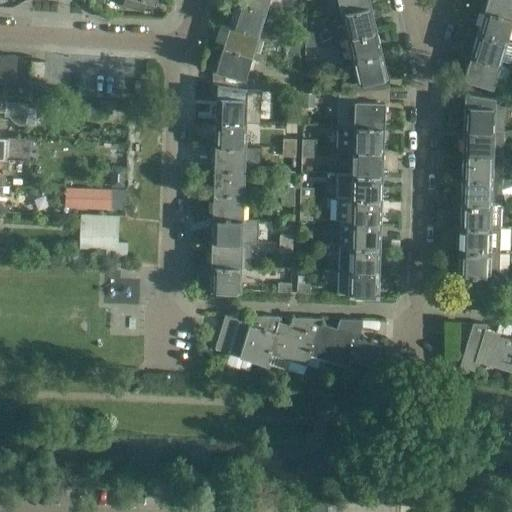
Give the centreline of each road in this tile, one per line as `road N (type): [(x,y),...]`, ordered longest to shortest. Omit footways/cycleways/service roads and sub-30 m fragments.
road 1 (residential): [(420,384),(429,42)]
road 2 (residential): [(164,348),(179,48)]
road 3 (residential): [(179,48),(0,36)]
